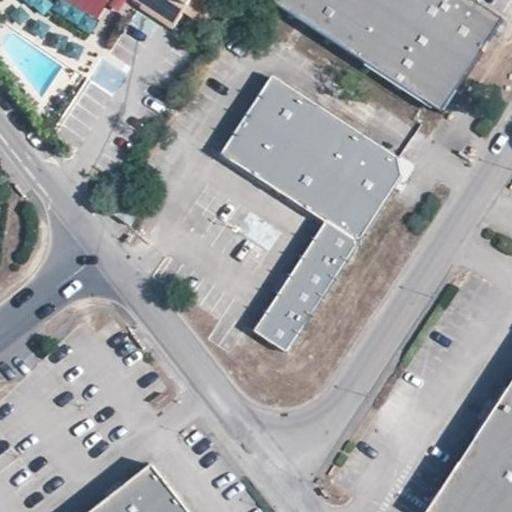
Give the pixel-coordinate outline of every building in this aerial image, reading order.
[(60,0),(47,0),(43,8),(90,35),(98,21),(60,0)] [(69,0),(83,9),(85,6),(89,0),(142,0),(144,1),(144,5),(173,25),(189,0),(69,0)] [(278,0),(446,110),(506,19),(482,4),(480,0),(278,0)] [(104,60),(91,80),(113,94),(126,74),(104,60)] [(402,177),(399,156),(274,76),(224,152),(329,219),(253,334),(283,354),(358,244),(357,238),(363,237),(402,177)] [(125,229),(133,216),(118,205),(110,218),(125,229)] [(473,433),(479,438),(511,387),(505,383),(473,433)] [(430,511),(511,511),(511,387),(479,438),(466,458),(430,511)] [(193,511),(155,463),(131,481),(108,499),(91,511),(193,511)] [(102,492),(108,499),(131,481),(125,473),(102,492)]
